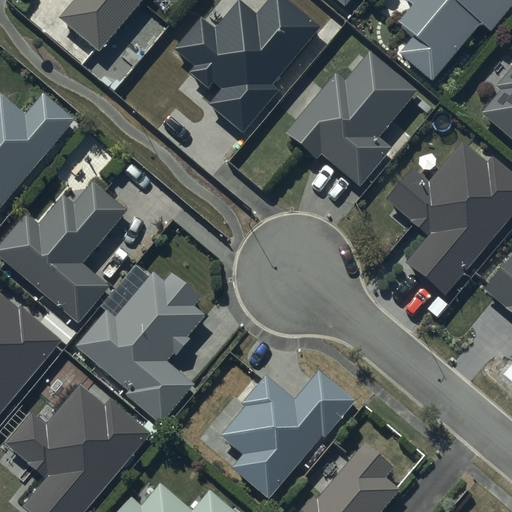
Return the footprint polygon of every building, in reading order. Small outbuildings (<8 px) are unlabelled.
[(77,0),(58,22),(98,56),(145,0),(77,0)] [(208,109),(241,136),(276,93),(271,89),(319,31),(281,0),(269,0),(255,18),(238,4),(214,33),(199,21),(172,54),(194,71),(188,78),(207,93),(213,87),(221,93),(208,109)] [(333,0),(344,9),(351,0),(333,0)] [(400,58),(434,85),(482,25),(492,33),(511,8),(511,0),(403,0),(413,8),(398,27),(415,40),(400,58)] [(333,78),(283,137),(315,164),(320,159),(358,191),(390,153),(377,142),(416,96),(368,55),(342,85),(333,78)] [(482,117),(511,141),(511,73),(497,91),(501,95),(482,117)] [(0,210),(73,123),(44,99),(26,120),(0,99),(0,210)] [(406,268),(445,301),(511,220),(511,179),(494,164),(489,170),(462,148),(429,187),(412,173),(384,206),(428,242),(406,268)] [(0,251),(0,262),(76,326),(107,289),(81,267),(126,214),(92,186),(72,211),(61,202),(37,230),(26,221),(0,251)] [(511,359),(509,363),(511,364),(511,260),(484,294),(511,317),(511,359)] [(125,398),(160,427),(193,387),(166,365),(174,356),(177,359),(190,342),(187,340),(204,319),(193,311),(202,301),(171,276),(164,285),(154,277),(116,323),(106,315),(75,352),(122,390),(125,387),(131,391),(125,398)] [(0,418),(61,345),(22,312),(19,315),(0,299),(0,418)] [(230,473),(268,504),(321,440),(324,442),(354,405),(318,375),(294,403),(265,380),(241,409),(244,411),(220,441),(241,459),(230,473)] [(24,510),(26,511),(84,511),(150,437),(110,403),(104,410),(80,389),(45,430),(31,418),(6,447),(47,482),(24,510)] [(314,498),(302,511),(385,511),(400,493),(386,481),(395,470),(365,445),(318,501),(314,498)] [(230,511),(209,494),(194,511),(187,511),(161,490),(143,511),(132,502),(123,511),(230,511)]
